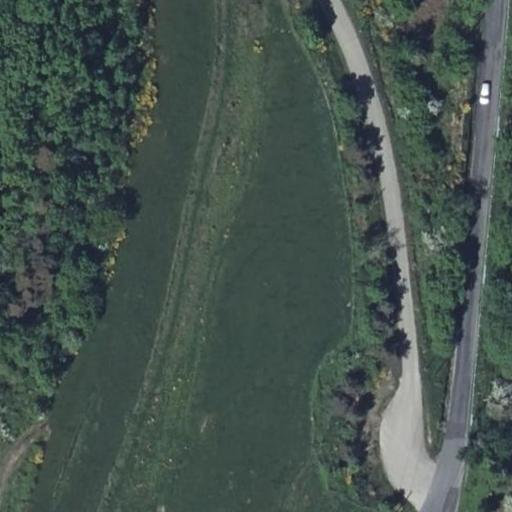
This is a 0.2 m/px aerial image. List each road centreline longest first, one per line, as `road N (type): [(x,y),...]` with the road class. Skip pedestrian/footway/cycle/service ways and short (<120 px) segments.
road 1 (unclassified): [(442,496),(414,471),(406,449),(412,377),(388,175),(371,99),(326,0)]
road 2 (secondary): [(496,0),(471,314),(442,496)]
